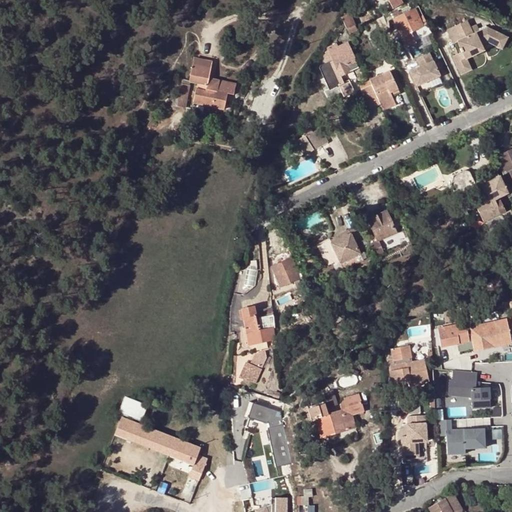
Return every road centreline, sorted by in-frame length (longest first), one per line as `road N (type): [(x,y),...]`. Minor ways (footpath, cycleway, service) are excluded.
road 1 (residential): [(511,100),(255,219)]
road 2 (residential): [(508,475),(438,482),(393,511)]
